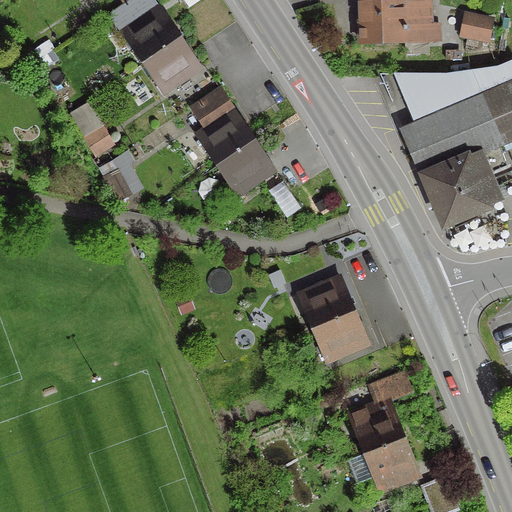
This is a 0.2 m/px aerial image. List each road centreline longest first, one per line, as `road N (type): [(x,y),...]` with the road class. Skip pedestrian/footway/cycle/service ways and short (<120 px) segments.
road 1 (tertiary): [(255,0),(430,292)]
road 2 (tertiary): [(430,292),(511,509)]
